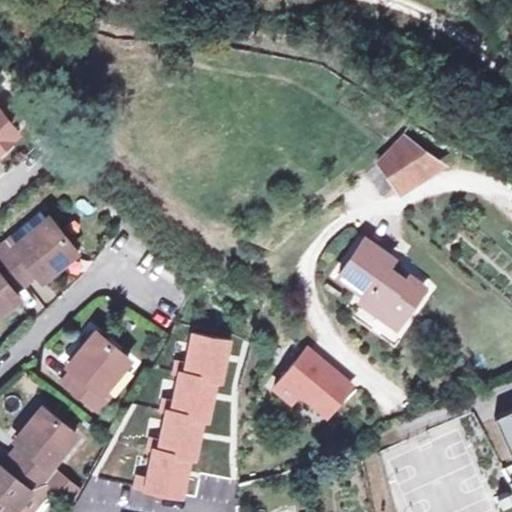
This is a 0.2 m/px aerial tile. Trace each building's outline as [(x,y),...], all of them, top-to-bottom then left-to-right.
[(0,108),(0,153),(22,136),(0,108)] [(405,136),(378,162),(388,176),(397,187),(438,163),(405,136)] [(388,176),(378,162),(365,173),(375,186),(388,176)] [(9,238),(10,240),(15,246),(46,221),(40,213),(9,238)] [(0,248),(0,251),(17,274),(29,265),(37,275),(41,280),(75,253),(48,219),(46,221),(15,246),(10,240),(0,248)] [(359,304),(379,317),(384,310),(401,322),(424,289),(405,277),(402,281),(386,269),(392,260),(364,240),(338,278),(364,297),(359,304)] [(17,274),(0,251),(0,313),(18,299),(14,293),(6,284),(17,274)] [(17,274),(25,284),(37,275),(29,265),(17,274)] [(25,284),(17,274),(6,284),(14,293),(25,284)] [(397,329),(401,322),(384,310),(379,317),(397,329)] [(234,335),(193,328),(186,371),(221,377),(227,378),(234,335)] [(68,367),(72,371),(82,379),(73,390),(98,411),(108,399),(101,394),(129,360),(96,334),(68,367)] [(306,350),(274,389),(290,402),(298,393),(326,416),(351,386),(306,350)] [(186,371),(179,370),(172,413),(207,418),(214,419),(221,377),(186,371)] [(82,379),(72,371),(63,382),(73,390),(82,379)] [(21,466),(46,486),(56,474),(50,469),(76,437),(43,410),(16,443),(21,447),(30,455),(21,466)] [(511,410),(493,419),(511,461),(511,410)] [(172,413),(165,411),(158,454),(191,459),(200,461),(207,418),(172,413)] [(11,458),(21,466),(30,455),(21,447),(11,458)] [(158,454),(149,453),(142,495),(184,502),(191,459),(158,454)] [(21,466),(11,458),(2,470),(12,478),(21,466)] [(46,486),(21,466),(12,478),(2,470),(0,468),(0,511),(33,511),(42,502),(36,498),(46,486)] [(46,486),(51,490),(74,508),(83,492),(69,485),(56,474),(46,486)] [(51,490),(46,486),(36,498),(42,502),(51,490)]
